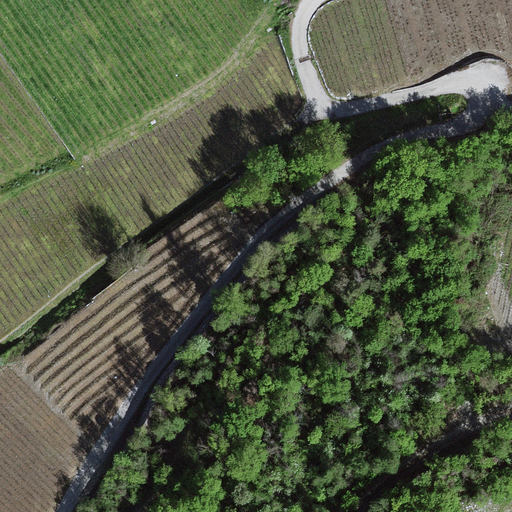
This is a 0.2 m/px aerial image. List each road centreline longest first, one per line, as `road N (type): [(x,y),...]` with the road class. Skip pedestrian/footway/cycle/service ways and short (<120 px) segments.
road 1 (track): [(313,0),(302,27),(306,67),(325,113),(359,114),(482,76),(495,91),(477,121),(405,136),(271,220),(193,317),(66,511)]
road 2 (track): [(325,113),(0,345)]
road 3 (track): [(0,194),(80,160),(232,70),(300,0)]
